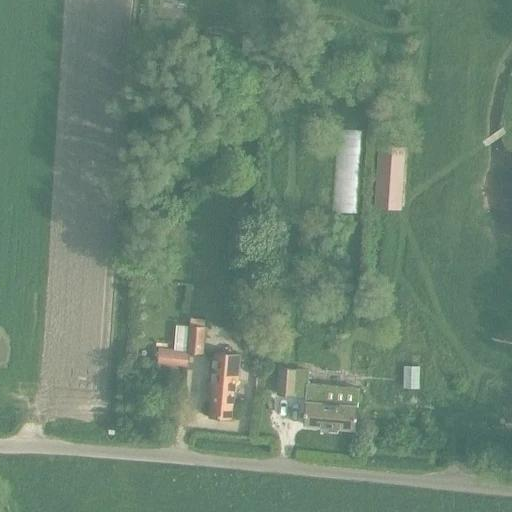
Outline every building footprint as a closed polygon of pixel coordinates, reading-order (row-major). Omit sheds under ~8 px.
[(206,36),(205,52),(219,53),(220,37),(206,36)] [(404,147),(378,145),(374,207),(399,209),(404,147)] [(139,268),(139,283),(151,284),(152,269),(139,268)] [(187,351),(202,352),(205,327),(189,325),(187,351)] [(157,362),(188,366),(189,352),(159,348),(157,362)] [(209,415),(231,418),(237,354),(215,352),(209,415)] [(418,366),(403,366),(403,387),(418,387),(418,366)] [(277,393),(293,394),(295,369),(280,368),(277,393)] [(303,423),(355,428),(358,387),(306,383),(303,423)] [(130,425),(146,425),(146,411),(130,411),(130,425)]
